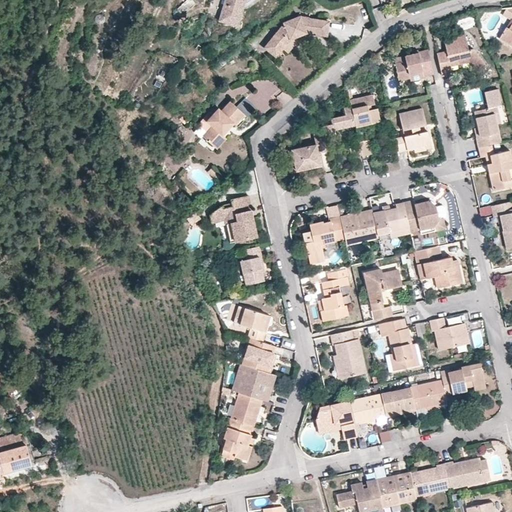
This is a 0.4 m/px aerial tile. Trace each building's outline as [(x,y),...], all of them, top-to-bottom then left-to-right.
[(223,0),(217,21),(236,26),(241,9),(243,2),(245,0),(223,0)] [(281,48),(288,40),(307,34),(328,36),(330,21),(310,19),(309,17),(300,16),(285,21),(263,45),(274,56),(278,59),(285,52),(281,48)] [(511,45),(511,22),(508,28),(506,27),(499,37),(511,45)] [(440,35),(443,49),(433,51),(438,72),(444,71),(449,70),(447,63),(465,59),(474,68),(483,61),(469,46),(464,47),(460,31),(440,35)] [(309,39),(307,34),(288,40),(281,48),(285,52),(292,45),(309,39)] [(416,50),(416,52),(410,53),(402,55),(404,60),(392,62),(396,79),(407,77),(406,71),(419,69),(421,75),(431,73),(426,48),(416,50)] [(499,102),(495,86),(482,89),(486,105),(494,104),(499,102)] [(378,121),(375,108),(367,110),(366,105),(372,103),(370,94),(347,99),(348,105),(353,125),(353,126),(378,121)] [(236,106),(246,116),(252,110),(243,99),(236,106)] [(228,129),(224,126),(228,122),(231,125),(233,123),(237,128),(246,118),(229,102),(220,112),(215,107),(208,114),(211,117),(207,121),(212,126),(207,132),(202,137),(212,146),(222,135),(228,129)] [(488,141),(499,139),(495,120),(497,120),(494,104),(483,106),(484,111),(474,114),(476,124),(478,133),(474,133),(477,144),(488,141)] [(353,125),(348,105),(341,107),(343,115),(329,118),(329,120),(320,122),(320,125),(322,134),(323,136),(332,134),(331,130),(353,125)] [(424,130),(418,131),(416,125),(423,124),(419,106),(396,111),(400,129),(408,127),(409,133),(391,137),(395,151),(405,149),(412,147),(428,144),(424,130)] [(291,151),(295,172),(319,167),(316,153),(326,151),(323,136),(322,134),(312,136),(314,146),(291,151)] [(226,138),(222,135),(212,146),(215,150),(226,138)] [(360,156),(370,154),(368,140),(357,142),(360,156)] [(507,177),(504,165),(510,164),(506,148),(491,151),(488,141),(477,144),(475,144),(477,155),(482,153),(487,152),(491,169),(486,170),(490,188),(501,186),(500,179),(507,177)] [(357,142),(346,145),(349,158),(360,156),(357,142)] [(487,152),(482,153),(486,170),(491,169),(487,152)] [(500,179),(501,186),(511,183),(511,173),(510,164),(504,165),(507,177),(500,179)] [(229,203),(230,206),(221,209),(220,205),(208,214),(210,222),(223,219),(224,225),(229,224),(233,241),(255,236),(251,217),(246,218),(244,212),(249,211),(246,196),(229,200),(229,203)] [(504,245),(511,242),(511,201),(511,198),(489,203),(491,214),(495,213),(498,212),(500,220),(501,227),(500,227),(504,245)] [(407,229),(408,231),(432,226),(433,230),(444,227),(441,216),(437,218),(433,204),(426,201),(412,204),(411,201),(401,203),(407,229)] [(393,204),(394,209),(388,210),(381,211),(370,214),(375,236),(388,233),(407,229),(401,203),(393,204)] [(343,239),(344,245),(376,238),(375,236),(370,214),(369,210),(357,213),(354,217),(349,215),(337,217),(338,220),(343,239)] [(322,247),(322,244),(332,241),(343,239),(338,220),(331,221),(330,219),(317,223),(318,229),(319,233),(304,237),(306,243),(303,244),(308,265),(323,261),(323,260),(319,248),(322,247)] [(229,224),(224,225),(228,242),(233,241),(229,224)] [(433,230),(432,226),(408,231),(409,233),(410,238),(420,236),(419,233),(433,230)] [(306,243),(304,237),(319,233),(318,229),(301,234),(303,244),(306,243)] [(408,231),(407,229),(388,233),(389,238),(409,233),(408,231)] [(413,251),(419,279),(433,276),(436,287),(455,283),(452,270),(458,268),(456,259),(452,260),(447,261),(446,257),(440,259),(436,245),(413,251)] [(245,259),(239,261),(245,286),(263,281),(261,273),(257,257),(259,257),(257,246),(243,249),(245,259)] [(455,283),(460,282),(458,268),(452,270),(455,283)] [(388,306),(381,307),(378,290),(400,285),(396,270),(380,274),(379,269),(363,273),(373,320),(391,316),(388,306)] [(344,304),(341,305),(337,286),(341,286),(339,278),(320,282),(322,292),(324,297),(321,298),(320,298),(323,309),(319,310),(321,321),(346,315),(344,304)] [(239,325),(249,328),(246,338),(248,339),(261,343),(264,333),(260,332),(265,315),(244,308),(239,325)] [(269,316),(265,315),(260,332),(264,333),(269,316)] [(467,342),(463,322),(444,327),(442,317),(428,320),(430,330),(433,330),(437,349),(455,345),(456,350),(466,348),(465,343),(467,342)] [(384,323),(386,333),(390,353),(394,369),(415,364),(410,343),(407,326),(401,327),(399,320),(384,323)] [(472,330),(483,327),(482,320),(470,322),(472,330)] [(334,345),(337,355),(342,377),(366,372),(358,338),(354,340),(351,330),(330,335),(332,345),(334,345)] [(241,365),(265,373),(271,354),(274,347),(261,343),(248,339),(245,351),(241,365)] [(413,343),(410,343),(415,364),(419,364),(413,343)] [(274,355),(271,354),(265,373),(268,374),(274,355)] [(337,355),(333,356),(338,378),(342,377),(337,355)] [(466,388),(464,380),(471,378),(473,384),(483,382),(479,362),(461,366),(461,369),(451,371),(450,369),(440,371),(442,379),(445,393),(466,388)] [(268,374),(265,373),(241,365),(238,365),(229,391),(237,393),(258,400),(260,393),(268,395),(274,376),(268,374)] [(447,402),(445,393),(442,379),(415,386),(420,408),(425,407),(439,404),(447,402)] [(401,389),(406,410),(415,408),(413,401),(410,387),(401,389)] [(401,389),(391,391),(395,412),(406,410),(401,389)] [(395,412),(391,391),(381,393),(385,414),(395,412)] [(258,400),(237,393),(229,419),(252,426),(255,419),(253,418),(257,408),(258,408),(260,400),(258,400)] [(348,401),(353,422),(385,414),(381,393),(348,401)] [(353,422),(348,401),(320,407),(316,417),(318,426),(340,421),(344,420),(345,424),(341,425),(341,428),(344,438),(356,435),(353,422)] [(246,445),(247,443),(249,437),(252,426),(229,419),(223,439),(225,440),(221,450),(234,453),(232,457),(245,461),(249,447),(246,445)] [(341,425),(340,421),(318,426),(320,433),(341,428),(341,425)] [(379,433),(381,442),(391,440),(389,431),(379,433)] [(27,444),(1,452),(0,452),(0,472),(32,464),(31,461),(29,451),(27,444)] [(221,450),(219,456),(231,460),(232,457),(234,453),(221,450)] [(479,459),(483,478),(489,476),(485,458),(479,459)] [(444,461),(449,486),(466,482),(483,478),(479,459),(466,462),(465,459),(453,461),(452,460),(444,461)] [(415,493),(432,489),(449,486),(444,461),(435,463),(435,465),(423,468),(424,471),(410,474),(415,493)] [(389,474),(400,471),(397,462),(387,465),(389,474)] [(375,477),(381,505),(415,497),(415,493),(410,474),(410,471),(409,469),(375,477)] [(336,504),(354,501),(356,511),(382,511),(381,505),(375,477),(365,480),(366,483),(367,486),(361,487),(361,483),(360,480),(348,483),(349,489),(334,492),(336,504)] [(486,511),(489,511),(492,511),(490,499),(465,505),(466,511),(486,511)]
